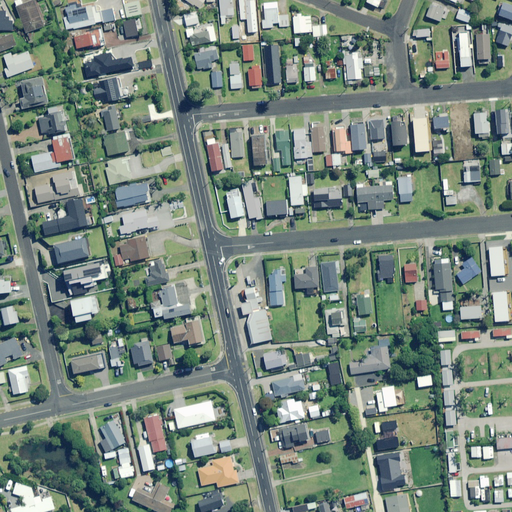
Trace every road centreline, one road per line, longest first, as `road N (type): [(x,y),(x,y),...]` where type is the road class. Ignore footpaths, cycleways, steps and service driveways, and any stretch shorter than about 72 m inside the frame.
road 1 (residential): [(511,223),(210,248)]
road 2 (residential): [(61,406),(0,134)]
road 3 (residential): [(181,115),(402,99)]
road 4 (residential): [(237,367),(61,406)]
road 5 (secondary): [(270,511),(237,367)]
road 6 (secondary): [(210,248),(181,115)]
road 7 (secondary): [(237,367),(210,248)]
